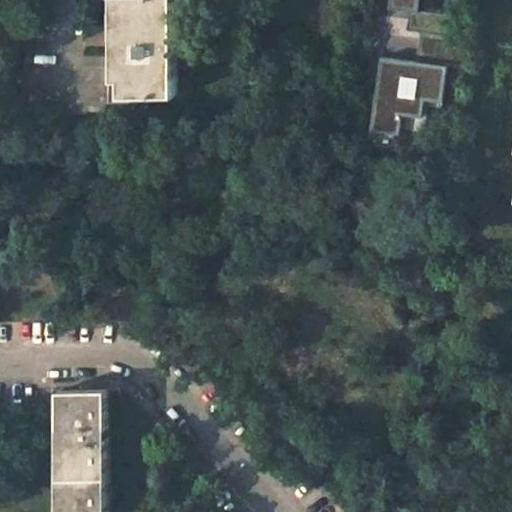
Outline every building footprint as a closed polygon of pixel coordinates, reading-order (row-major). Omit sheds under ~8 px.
[(122,0),(124,78),(124,94),(178,93),(176,0),(122,0)] [(428,97),(444,99),(449,65),(473,69),(476,40),(458,38),(460,15),(420,10),(421,0),(397,0),(397,7),(411,9),(408,30),(422,32),(418,61),(387,57),(384,80),(391,81),(390,91),(383,91),(378,127),(405,130),(407,111),(426,113),(428,97)] [(391,81),(384,80),(383,91),(390,91),(391,81)] [(109,389),(61,390),(62,422),(63,476),(111,475),(109,389)] [(111,511),(111,475),(63,476),(64,511),(111,511)]
